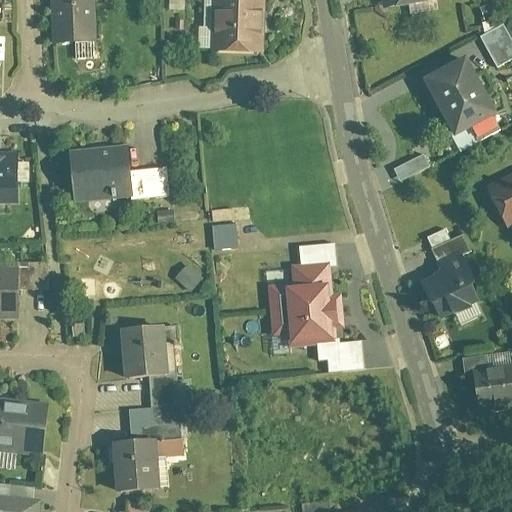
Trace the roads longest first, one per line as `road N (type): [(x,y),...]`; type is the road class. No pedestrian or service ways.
road 1 (residential): [(331,74),(453,453)]
road 2 (residential): [(331,74),(23,126)]
road 3 (residential): [(72,511),(85,374),(67,366),(0,366)]
road 4 (residential): [(23,126),(28,0)]
